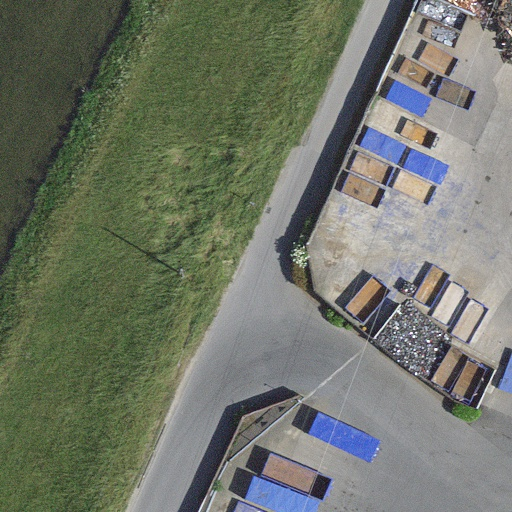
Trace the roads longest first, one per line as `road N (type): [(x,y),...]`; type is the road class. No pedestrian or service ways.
road 1 (unclassified): [(170,511),(408,0)]
road 2 (unknown): [(265,306),(511,481)]
